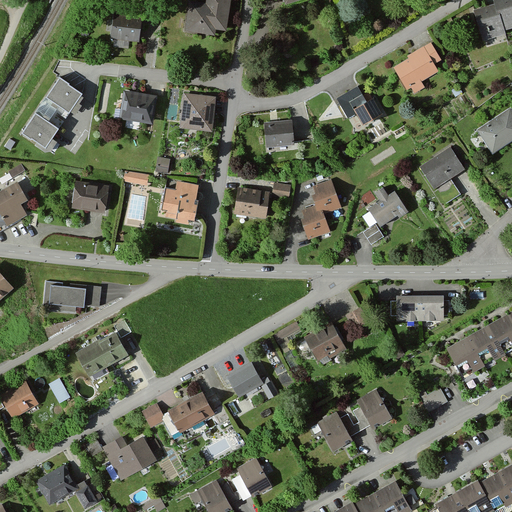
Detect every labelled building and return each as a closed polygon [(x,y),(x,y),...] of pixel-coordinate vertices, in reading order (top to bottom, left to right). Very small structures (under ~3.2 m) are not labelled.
[(189,0),(185,27),(215,32),(216,25),(227,27),(231,0),(189,0)] [(511,28),(511,0),(497,0),(490,2),(491,6),(472,11),(480,42),(503,36),(502,32),(511,28)] [(139,21),(112,17),(109,40),(112,41),(111,48),(126,50),(127,42),(136,44),(139,21)] [(438,61),(429,45),(405,58),(407,61),(392,69),(405,92),(409,89),(412,94),(422,88),(420,84),(436,74),(431,65),(438,61)] [(45,150),(82,94),(59,78),(22,134),(45,150)] [(363,103),(355,88),(334,101),(345,120),(353,115),(362,129),(382,116),(371,98),(363,103)] [(155,97),(121,92),(117,120),(150,126),(155,97)] [(213,98),(181,95),(177,130),(209,134),(213,98)] [(511,140),(511,115),(507,109),(475,131),(491,155),(511,140)] [(291,148),(289,123),(262,124),(264,149),(291,148)] [(463,170),(448,148),(417,168),(442,205),(459,194),(450,180),(463,170)] [(168,160),(156,159),(154,173),(166,174),(168,160)] [(22,173),(19,168),(7,174),(10,179),(22,173)] [(146,187),(147,176),(123,174),(122,184),(146,187)] [(338,209),(329,182),(311,188),(314,195),(310,197),(313,207),(300,212),(302,219),(298,221),(304,241),(327,233),(321,215),(338,209)] [(106,189),(73,183),(69,210),(102,215),(106,189)] [(23,202),(13,184),(0,191),(0,217),(5,227),(23,217),(17,205),(23,202)] [(190,223),(196,187),(174,184),(173,191),(162,190),(158,213),(174,215),(173,224),(183,226),(184,222),(190,223)] [(288,187),(271,185),(270,198),(286,200),(288,187)] [(261,194),(261,191),(235,188),(232,216),(265,220),(268,195),(261,194)] [(405,212),(392,193),(386,197),(381,189),(373,194),(378,202),(366,210),(378,229),(405,212)] [(382,238),(374,226),(362,234),(370,246),(382,238)] [(0,299),(10,290),(0,278),(0,299)] [(97,308),(99,288),(68,285),(68,289),(60,288),(61,285),(43,283),(41,310),(74,313),(74,309),(83,310),(83,307),(97,308)] [(441,298),(394,298),(394,302),(389,302),(389,318),(394,318),(394,323),(441,323),(441,317),(447,317),(447,303),(441,303),(441,298)] [(364,322),(357,310),(344,317),(351,330),(364,322)] [(511,312),(444,352),(460,378),(471,372),(472,374),(483,368),(481,365),(491,359),(493,362),(504,356),(502,353),(511,348),(511,312)] [(123,319),(114,324),(122,337),(131,332),(123,319)] [(298,334),(293,324),(272,337),(277,346),(298,334)] [(315,363),(334,352),(339,353),(343,350),(328,324),(301,340),(315,363)] [(125,354),(114,333),(78,353),(90,374),(125,354)] [(260,386),(249,366),(225,379),(236,399),(260,386)] [(68,399),(58,380),(46,385),(56,405),(68,399)] [(36,406),(23,382),(0,394),(0,401),(10,420),(36,406)] [(275,397),(268,384),(259,389),(266,402),(275,397)] [(389,420),(373,391),(354,402),(358,408),(368,427),(370,431),(389,420)] [(445,403),(438,391),(418,401),(425,414),(445,403)] [(199,394),(165,414),(178,436),(212,416),(199,394)] [(149,429),(160,423),(160,416),(154,405),(139,413),(149,429)] [(338,419),(348,438),(368,427),(358,408),(351,412),(357,424),(352,427),(346,415),(338,419)] [(338,419),(334,413),(315,424),(316,425),(309,429),(313,436),(320,432),(331,453),(350,443),(348,438),(338,419)] [(124,446),(119,438),(101,448),(118,480),(153,462),(141,437),(124,446)] [(100,452),(94,440),(84,445),(90,457),(100,452)] [(159,449),(154,440),(148,443),(153,452),(159,449)] [(269,488),(253,459),(235,469),(238,476),(230,480),(241,501),(249,497),(250,498),(269,488)] [(511,465),(479,484),(477,481),(434,506),(437,511),(490,511),(502,506),(504,509),(511,504),(511,465)] [(75,490),(62,466),(34,481),(47,505),(75,490)] [(234,493),(232,494),(226,484),(218,488),(215,482),(188,495),(194,506),(200,503),(204,511),(226,511),(229,511),(227,506),(238,501),(234,493)] [(407,511),(392,484),(352,506),(351,504),(335,511),(407,511)] [(413,488),(406,491),(410,502),(418,498),(413,488)] [(93,504),(85,489),(74,495),(82,510),(93,504)]
